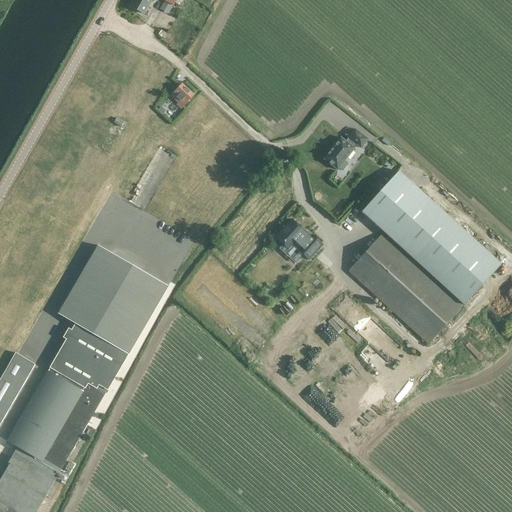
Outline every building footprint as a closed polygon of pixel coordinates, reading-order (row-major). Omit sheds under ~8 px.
[(135,0),(131,8),(144,15),(153,0),(135,0)] [(183,85),(171,97),(178,104),(177,106),(181,110),(194,95),(183,85)] [(342,139),(341,138),(340,139),(325,159),(324,160),(325,160),(337,169),(338,170),(338,169),(339,168),(342,171),(347,164),(344,162),(354,149),(354,150),(354,149),(354,148),(356,145),(360,148),(361,148),(362,148),(362,147),(367,140),(368,140),(367,139),(356,130),(355,129),(354,130),(355,130),(349,138),(349,137),(348,138),(349,139),(346,143),(342,139)] [(398,171),(362,212),(464,305),(501,265),(398,171)] [(292,220),(276,238),(289,250),(295,243),(300,248),(298,250),(309,259),(322,245),(312,235),(310,238),(305,233),(305,232),(292,220)] [(428,344),(463,306),(383,233),(348,272),(428,344)] [(18,448),(0,477),(0,511),(24,511),(27,507),(35,511),(36,511),(105,394),(103,392),(105,389),(107,390),(167,287),(98,246),(58,315),(75,324),(7,442),(18,448)] [(16,354),(0,381),(0,425),(35,365),(18,355),(16,354)] [(69,475),(75,465),(69,462),(64,472),(69,475)]
